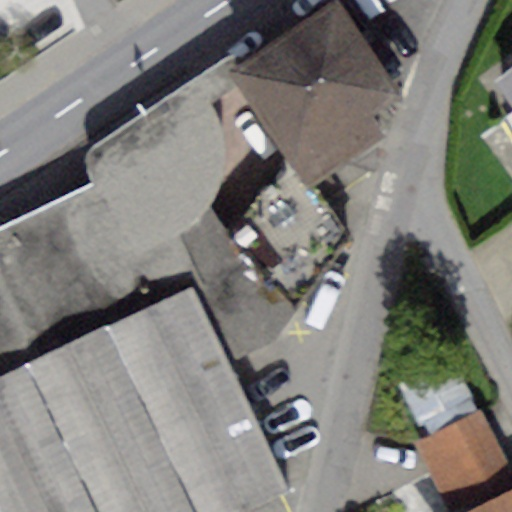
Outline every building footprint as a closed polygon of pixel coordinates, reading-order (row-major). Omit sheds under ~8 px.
[(338,0),(335,0),(229,66),(240,85),(287,160),(305,188),(386,137),(371,113),(398,96),(338,0)] [(0,375),(188,282),(181,242),(210,205),(217,190),(224,171),(227,158),(226,144),(212,102),(240,85),(229,66),(225,58),(93,146),(87,153),(85,162),(90,183),(0,227),(0,375)] [(511,64),(491,80),(511,109),(511,64)] [(188,282),(228,366),(272,344),(342,240),(305,188),(287,160),(227,233),(188,282)] [(188,282),(0,375),(0,511),(240,511),(287,490),(228,366),(188,282)] [(413,441),(446,511),(470,511),(511,493),(511,476),(480,409),(413,441)] [(511,511),(511,493),(470,511),(511,511)]
